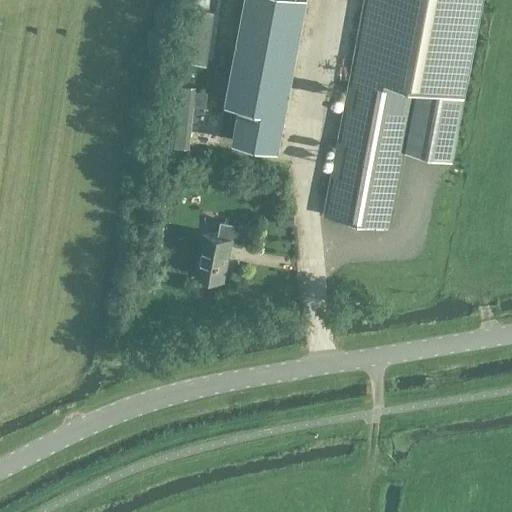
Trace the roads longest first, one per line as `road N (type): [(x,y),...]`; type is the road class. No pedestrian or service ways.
road 1 (tertiary): [(511,341),(156,403),(0,477)]
road 2 (track): [(511,192),(486,311),(494,343)]
